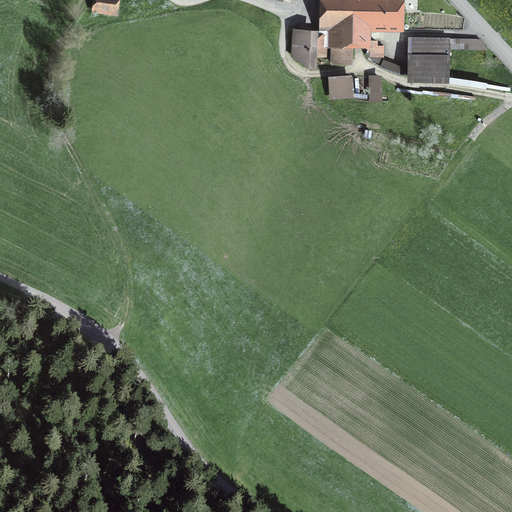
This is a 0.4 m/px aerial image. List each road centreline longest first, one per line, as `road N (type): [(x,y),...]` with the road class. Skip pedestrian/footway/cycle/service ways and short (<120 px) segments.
road 1 (track): [(85,0),(56,51),(51,100),(113,236),(127,301),(60,450),(54,511)]
road 2 (track): [(0,275),(112,341),(199,461),(264,511)]
road 3 (track): [(511,98),(415,86),(362,70),(299,73),(283,52),(285,12)]
road 4 (track): [(392,238),(472,135),(511,100)]
